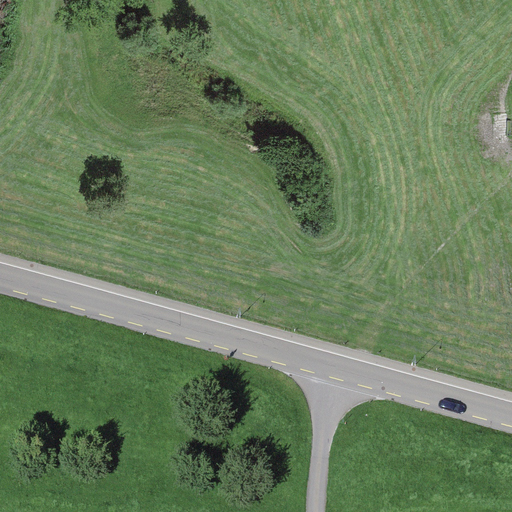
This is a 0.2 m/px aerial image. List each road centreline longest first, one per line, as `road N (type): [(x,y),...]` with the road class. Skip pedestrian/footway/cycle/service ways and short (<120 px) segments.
road 1 (tertiary): [(0,277),(336,368)]
road 2 (tertiary): [(336,368),(511,415)]
road 3 (residential): [(316,511),(336,368)]
